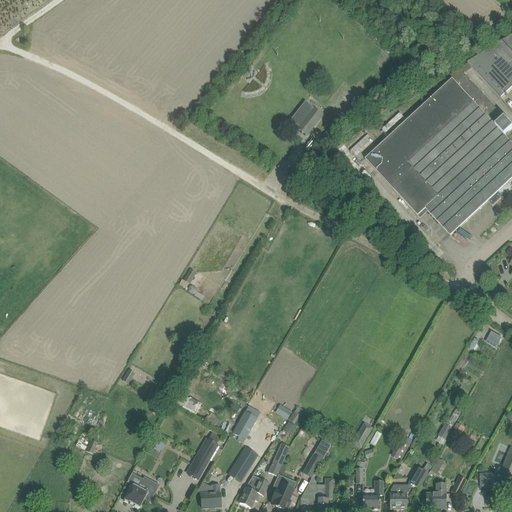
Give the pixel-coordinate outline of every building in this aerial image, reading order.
[(511,37),(503,43),(511,52),(511,37)] [(474,61),(468,64),(501,100),(505,95),(511,89),(511,52),(503,43),(474,61)] [(453,80),(366,160),(419,217),(426,210),(451,237),(489,202),(493,207),(502,198),(506,202),(511,196),(511,126),(459,70),(449,76),(453,80)] [(313,108),(297,128),(307,137),(323,116),(313,108)] [(305,149),(303,151),(308,155),(317,144),(314,141),(306,150),(305,149)] [(183,281),(190,285),(196,274),(190,270),(183,281)] [(190,288),(188,291),(189,294),(193,296),(196,296),(198,293),(197,290),(193,287),(190,288)] [(135,375),(129,371),(122,381),(129,385),(135,375)] [(195,417),(201,406),(178,393),(172,404),(195,417)] [(276,413),(286,420),(291,412),(281,406),(276,413)] [(245,415),(235,435),(245,440),(256,421),(260,414),(250,408),(245,415)] [(289,420),(294,424),(300,416),(295,412),(289,420)] [(361,449),(373,429),(365,423),(352,444),(361,449)] [(457,423),(447,441),(455,445),(465,428),(457,423)] [(452,429),(445,425),(438,436),(445,441),(452,429)] [(377,432),(370,444),(375,447),(382,435),(377,432)] [(209,440),(207,439),(191,466),(203,473),(219,445),(217,444),(220,439),(212,434),(209,440)] [(400,462),(409,446),(400,440),(391,456),(400,462)] [(91,441),(86,452),(93,455),(97,443),(91,441)] [(322,441),(302,475),(311,480),(331,446),(322,441)] [(288,447),(280,444),(268,473),(276,477),(288,447)] [(241,483),(258,456),(245,448),(229,475),(241,483)] [(480,475),(480,478),(481,488),(501,488),(502,486),(506,486),(507,487),(511,487),(511,449),(500,475),(480,475)] [(427,463),(423,471),(427,473),(432,466),(427,463)] [(390,500),(390,510),(406,510),(406,500),(406,493),(408,493),(412,486),(419,489),(428,474),(427,473),(423,471),(418,468),(407,486),(394,486),(391,490),(391,495),(390,495),(390,500)] [(150,502),(155,493),(159,486),(144,478),(143,480),(132,474),(127,483),(132,486),(124,500),(140,509),(145,499),(150,502)] [(271,504),(273,505),(277,506),(276,508),(277,509),(278,510),(281,511),(284,511),(286,511),(291,502),(289,501),(297,484),(279,476),(270,496),(274,498),(271,504)] [(459,477),(451,493),(458,496),(466,481),(459,477)] [(248,484),(239,504),(250,509),(254,501),(256,502),(261,491),(265,493),(269,484),(259,480),(256,487),(248,484)] [(300,499),(300,506),(314,506),(314,505),(316,505),(316,511),(328,511),(329,505),(329,500),(333,500),(333,480),(325,480),(325,486),(317,486),(308,485),(300,499)] [(362,501),(362,511),(364,511),(365,511),(367,511),(368,511),(380,511),(380,496),(383,496),(383,486),(383,482),(375,482),(375,496),(362,496),(362,501)] [(210,487),(204,484),(198,492),(201,494),(201,500),(202,510),(221,508),(220,498),(219,485),(212,486),(212,487),(210,487)] [(426,494),(426,500),(426,510),(446,510),(446,484),(436,484),(436,494),(426,494)]
